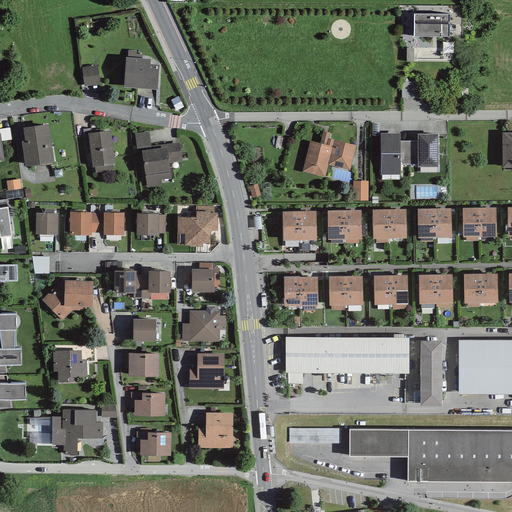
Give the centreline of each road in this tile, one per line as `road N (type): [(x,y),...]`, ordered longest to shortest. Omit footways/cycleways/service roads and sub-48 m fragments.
road 1 (tertiary): [(209,120),(244,259),(263,475)]
road 2 (residential): [(209,120),(511,112)]
road 3 (unknown): [(244,259),(511,265)]
road 4 (residential): [(263,475),(0,472)]
road 5 (residential): [(471,511),(263,475)]
road 6 (residential): [(209,120),(78,104),(0,110)]
road 7 (tertiary): [(153,0),(209,120)]
